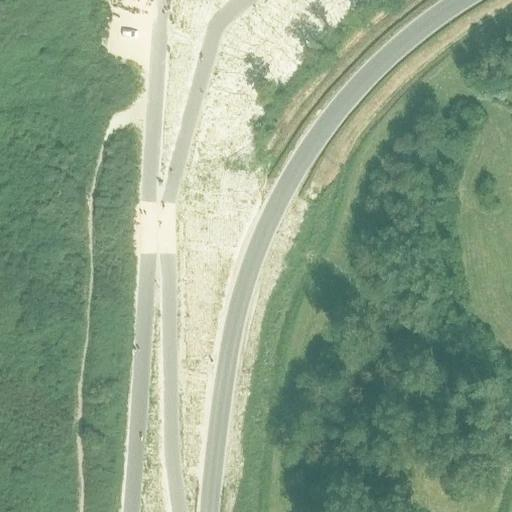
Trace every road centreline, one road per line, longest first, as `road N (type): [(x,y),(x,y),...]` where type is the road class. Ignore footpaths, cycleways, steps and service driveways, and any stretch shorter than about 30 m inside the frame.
road 1 (tertiary): [(209,511),(237,317),(280,199),(335,114),(408,39),(466,0)]
road 2 (unknown): [(79,511),(94,174),(118,121),(154,122)]
